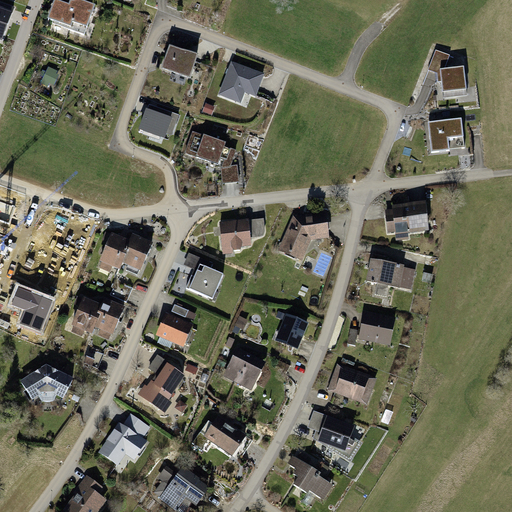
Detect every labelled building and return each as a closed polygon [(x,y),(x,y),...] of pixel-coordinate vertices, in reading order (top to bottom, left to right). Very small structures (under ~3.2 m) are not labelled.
[(0,0),(0,38),(6,41),(18,7),(0,0)] [(56,0),(56,2),(58,3),(52,21),(70,28),(69,30),(85,36),(93,15),(90,14),(93,6),(76,0),(56,0)] [(191,78),(198,58),(170,49),(163,69),(191,78)] [(451,57),(437,51),(429,71),(442,76),(443,92),(453,91),(454,97),(468,95),(465,68),(445,71),(451,57)] [(256,96),(264,76),(233,64),(221,95),(236,101),(240,90),(256,96)] [(52,83),(57,75),(48,71),(42,83),(49,86),(51,83),(52,83)] [(169,120),(148,112),(141,131),(165,139),(171,123),(176,125),(179,116),(171,113),(169,120)] [(462,120),(429,124),(432,154),(450,152),(450,150),(465,148),(462,120)] [(226,145),(194,133),(187,154),(207,162),(209,155),(226,161),(224,168),(222,168),(224,184),(239,182),(238,167),(231,167),(237,152),(225,148),(226,145)] [(425,204),(394,208),(395,214),(387,215),(389,232),(397,232),(397,240),(408,239),(408,232),(428,230),(425,204)] [(326,215),(296,219),(282,251),(302,260),(311,239),(328,237),(326,215)] [(264,220),(221,225),(224,248),(233,248),(236,252),(241,251),(242,246),(251,246),(251,237),(263,236),(265,233),(264,220)] [(131,244),(107,234),(104,241),(109,243),(102,261),(120,270),(124,263),(123,263),(131,244)] [(131,244),(123,263),(124,263),(141,271),(153,246),(134,237),(131,244)] [(196,278),(192,276),(187,289),(214,301),(224,276),(211,270),(213,264),(203,260),(196,278)] [(403,267),(373,261),(369,282),(373,283),(372,285),(375,285),(375,283),(399,288),(407,289),(409,276),(414,277),(416,271),(403,268),(403,267)] [(133,289),(117,282),(114,289),(130,296),(133,289)] [(130,296),(114,289),(111,296),(127,303),(130,296)] [(103,308),(79,298),(76,305),(82,307),(74,326),(93,334),(96,327),(95,327),(103,308)] [(103,308),(95,327),(96,327),(114,335),(125,310),(106,301),(103,308)] [(193,321),(196,314),(175,305),(172,312),(193,321)] [(392,322),(367,316),(363,336),(388,342),(392,322)] [(191,327),(168,317),(160,335),(183,345),(191,327)] [(307,326),(287,318),(278,340),(298,348),(307,326)] [(356,346),(359,331),(351,330),(348,345),(356,346)] [(105,355),(91,349),(88,356),(102,362),(105,355)] [(263,363),(238,350),(234,358),(235,359),(233,364),(231,364),(229,368),(230,369),(226,377),(249,389),(263,363)] [(99,369),(102,362),(88,356),(85,363),(99,369)] [(161,410),(184,377),(169,367),(171,365),(159,357),(150,369),(158,374),(156,378),(159,381),(157,384),(153,382),(148,389),(150,390),(145,398),(161,410)] [(291,367),(279,360),(276,367),(288,373),(291,367)] [(44,370),(23,383),(33,400),(39,397),(43,402),(55,402),(58,396),(64,398),(73,380),(51,369),(50,371),(45,371),(44,370)] [(367,388),(370,379),(344,370),(341,379),(334,377),(329,391),(336,394),(337,392),(369,403),(373,390),(367,388)] [(328,419),(315,414),(310,428),(317,430),(314,439),(339,448),(338,452),(350,460),(360,445),(350,438),(354,429),(328,420),(328,419)] [(149,428),(133,416),(124,428),(121,426),(102,454),(118,464),(128,449),(137,455),(146,443),(141,439),(149,428)] [(246,437),(220,418),(215,425),(210,422),(201,434),(220,447),(220,448),(225,451),(226,451),(233,456),(246,437)] [(321,499),(330,483),(318,476),(320,473),(308,466),(312,460),(303,454),(299,460),(296,458),(291,466),(297,470),(294,475),(299,478),(295,486),(307,494),(309,491),(321,499)] [(200,500),(208,490),(198,482),(199,482),(185,471),(180,477),(169,469),(166,471),(162,475),(163,479),(172,487),(171,488),(163,483),(156,493),(163,498),(163,499),(175,509),(184,499),(183,497),(185,495),(185,493),(189,496),(189,499),(196,504),(200,500)] [(101,488),(90,480),(85,488),(86,488),(80,496),(79,495),(67,510),(70,511),(97,511),(105,502),(96,496),(101,488)]
